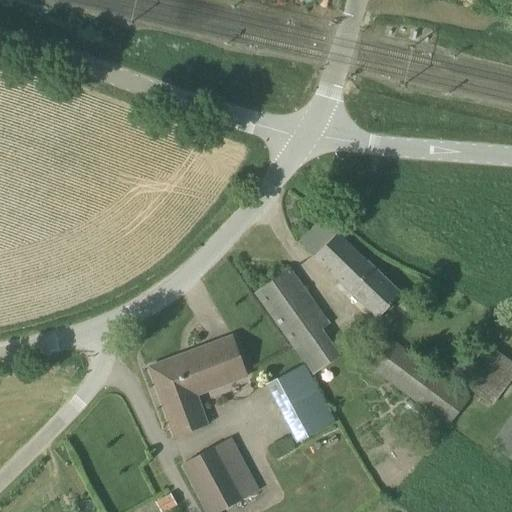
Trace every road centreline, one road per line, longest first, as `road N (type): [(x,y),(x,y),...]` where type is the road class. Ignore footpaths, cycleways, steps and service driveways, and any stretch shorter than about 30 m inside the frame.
road 1 (unclassified): [(305,136),(209,111),(0,36)]
road 2 (unclassified): [(95,335),(194,279),(305,136)]
road 3 (unclassified): [(511,158),(305,136)]
road 4 (unclassified): [(0,478),(107,379),(95,335)]
road 5 (track): [(199,511),(126,386),(107,379)]
road 6 (unclassified): [(305,136),(328,93),(356,0)]
